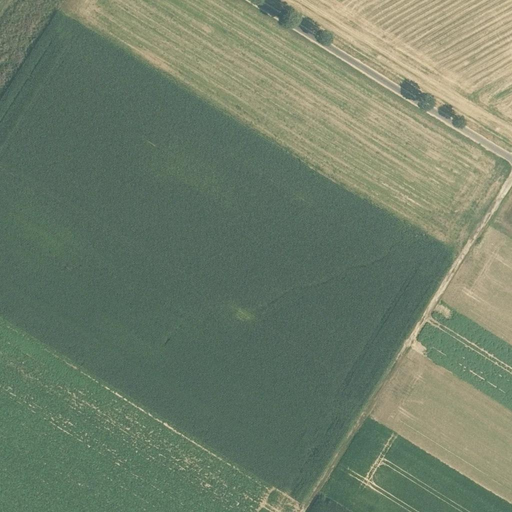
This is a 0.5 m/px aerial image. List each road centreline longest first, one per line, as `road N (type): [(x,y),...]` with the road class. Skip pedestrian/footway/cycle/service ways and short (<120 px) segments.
road 1 (track): [(306,511),(511,183)]
road 2 (track): [(511,164),(247,0)]
